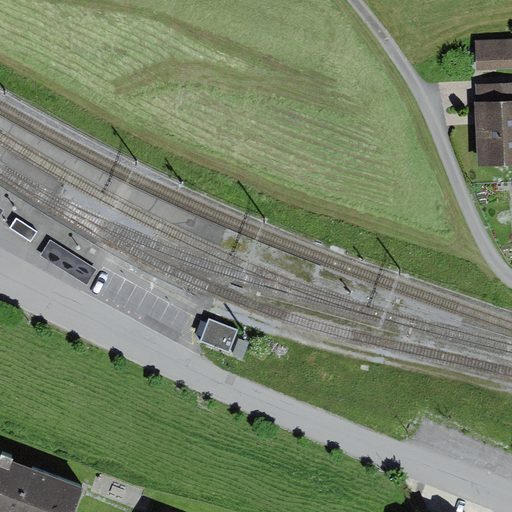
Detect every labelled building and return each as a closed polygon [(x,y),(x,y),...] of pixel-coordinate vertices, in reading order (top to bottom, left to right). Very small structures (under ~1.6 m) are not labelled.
[(511,40),(475,42),(476,71),(511,70),(511,40)] [(511,83),(474,85),(475,104),(511,102),(511,83)] [(511,102),(475,104),(477,169),(511,167),(511,102)] [(17,220),(11,229),(31,242),(37,233),(17,220)] [(52,242),(42,257),(87,286),(97,271),(52,242)] [(209,321),(201,342),(229,353),(237,331),(209,321)] [(239,340),(233,355),(244,359),(250,344),(239,340)] [(74,511),(83,488),(0,457),(0,511),(74,511)]
